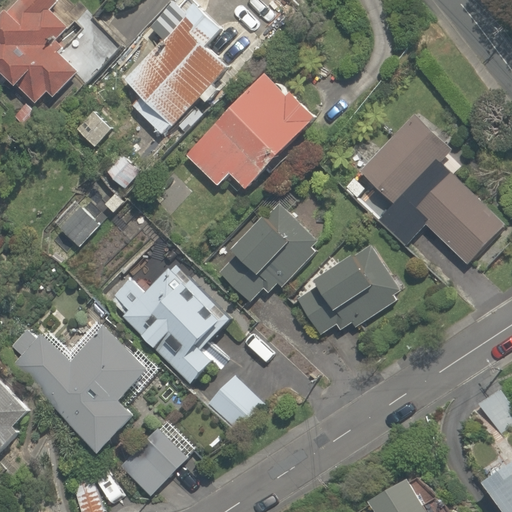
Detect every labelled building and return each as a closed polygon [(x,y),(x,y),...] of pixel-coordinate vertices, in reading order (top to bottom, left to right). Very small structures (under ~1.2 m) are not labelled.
[(0,71),(19,84),(17,88),(37,101),(43,92),(54,99),(77,66),(58,53),(66,42),(59,37),(73,17),(51,3),(52,0),(4,0),(0,6),(0,71)] [(204,99),(219,84),(215,80),(230,64),(184,21),(126,81),(141,94),(134,102),(165,132),(200,95),(204,99)] [(182,153),(218,187),(232,172),(248,187),(318,112),(266,64),(182,153)] [(120,121),(100,104),(77,132),(98,149),(120,121)] [(417,116),(364,171),(391,196),(377,211),(410,242),(425,227),(463,263),(503,221),(446,168),(458,154),(417,116)] [(239,255),(219,277),(251,305),(263,291),(270,297),(282,283),(288,288),(329,242),(275,194),(229,246),(239,255)] [(87,206),(62,228),(80,247),(104,225),(87,206)] [(298,290),(325,332),(336,325),(340,331),(354,322),(358,328),(404,298),(370,244),(298,290)] [(148,286),(132,270),(112,290),(130,308),(125,312),(194,382),(219,358),(198,337),(221,314),(171,263),(148,286)] [(148,368),(102,320),(69,352),(51,333),(17,366),(98,448),(137,409),(122,393),(148,368)] [(0,455),(43,409),(0,368),(0,455)] [(265,408),(233,373),(203,400),(235,436),(265,408)] [(511,397),(505,386),(480,399),(499,434),(511,427),(511,397)] [(192,452),(166,425),(126,463),(153,490),(192,452)] [(511,511),(511,458),(479,482),(499,511),(511,511)] [(458,511),(431,511),(404,467),(360,494),(370,511),(463,511),(462,510),(458,511)] [(97,471),(73,478),(81,511),(102,511),(108,511),(97,471)]
